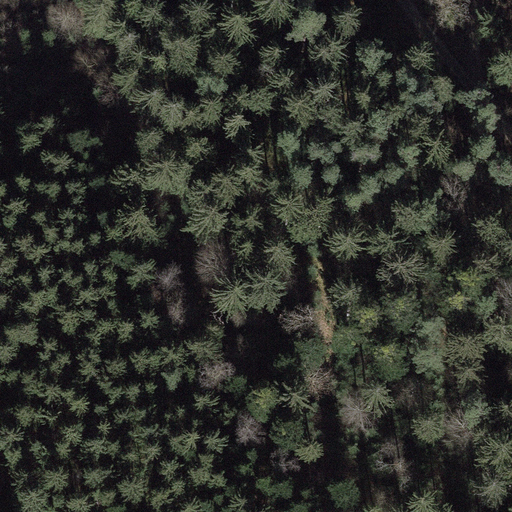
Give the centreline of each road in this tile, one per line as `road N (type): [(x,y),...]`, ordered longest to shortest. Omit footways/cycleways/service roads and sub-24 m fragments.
road 1 (track): [(391,0),(412,36),(511,139)]
road 2 (track): [(472,0),(473,59),(491,119)]
